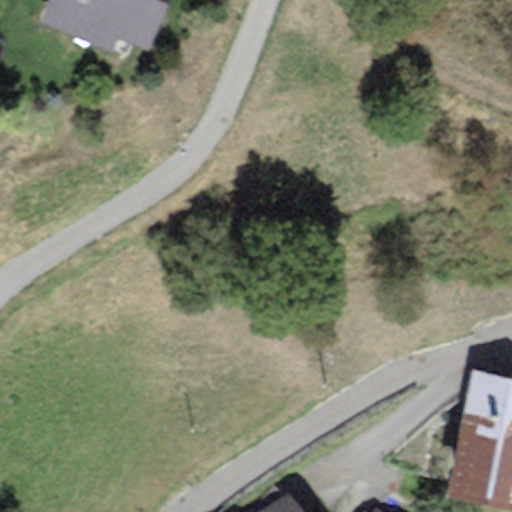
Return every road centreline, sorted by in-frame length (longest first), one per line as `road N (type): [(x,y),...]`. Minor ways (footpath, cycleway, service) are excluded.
road 1 (residential): [(0,292),(175,178),(219,122),(262,0)]
road 2 (residential): [(511,339),(482,337),(399,366),(265,445),(180,511)]
road 3 (track): [(511,92),(443,60),(372,0)]
